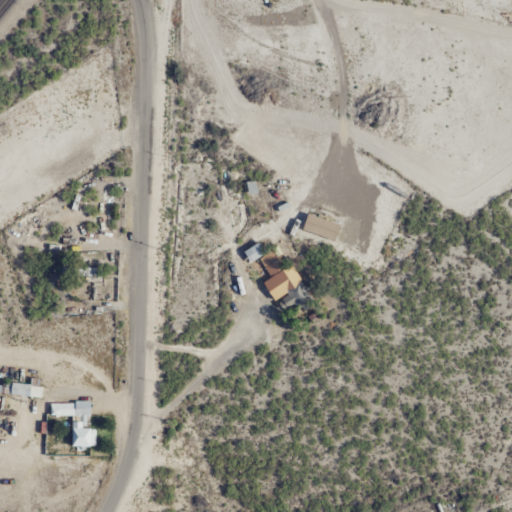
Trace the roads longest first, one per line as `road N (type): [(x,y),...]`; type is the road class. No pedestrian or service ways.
road 1 (residential): [(102,511),(129,430),(145,58),(137,0)]
road 2 (residential): [(428,511),(329,259)]
road 3 (track): [(315,0),(337,17),(436,22),(511,47)]
